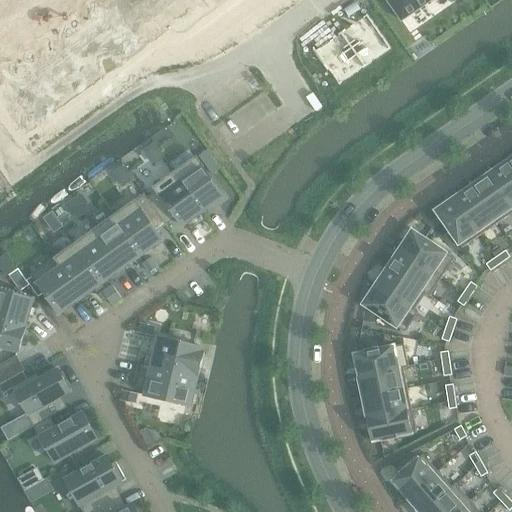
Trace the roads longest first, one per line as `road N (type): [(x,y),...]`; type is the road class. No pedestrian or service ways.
road 1 (residential): [(166,511),(100,394),(95,354),(113,323),(226,245),(288,266),(311,283)]
road 2 (tertiary): [(311,283),(342,228),(385,179),(511,91)]
road 3 (tertiary): [(343,511),(319,458),(297,365),(311,283)]
road 4 (residential): [(322,0),(190,84)]
